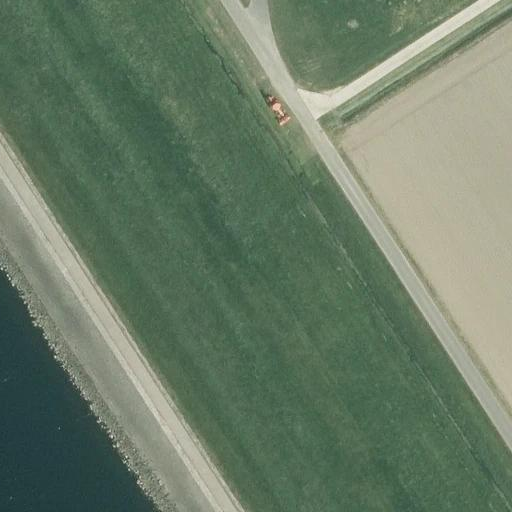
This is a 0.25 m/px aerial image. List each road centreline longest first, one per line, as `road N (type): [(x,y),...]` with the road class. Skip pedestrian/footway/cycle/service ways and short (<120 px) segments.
road 1 (unclassified): [(228,511),(0,156)]
road 2 (unknown): [(305,122),(497,0)]
